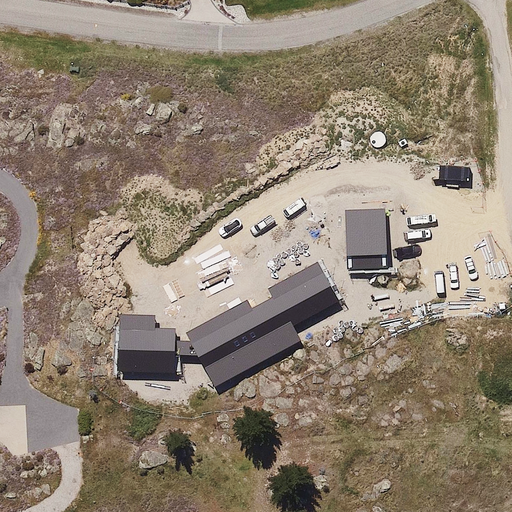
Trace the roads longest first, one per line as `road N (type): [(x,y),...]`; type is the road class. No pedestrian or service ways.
road 1 (residential): [(399,0),(329,25),(268,35),(133,28),(0,8)]
road 2 (track): [(511,218),(471,223),(408,182),(361,169),(314,177),(225,234)]
road 3 (track): [(10,367),(26,402),(64,424),(67,493),(50,511)]
